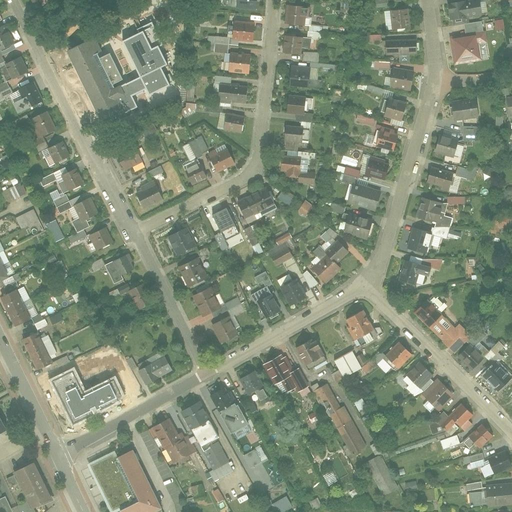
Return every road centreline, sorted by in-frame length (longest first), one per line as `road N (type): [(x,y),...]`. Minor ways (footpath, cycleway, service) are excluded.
road 1 (residential): [(275,0),(260,165),(135,234)]
road 2 (residential): [(135,234),(17,0)]
road 3 (residential): [(369,280),(431,78)]
road 4 (residential): [(511,431),(369,280)]
road 5 (residential): [(206,373),(369,280)]
road 6 (residential): [(55,453),(206,373)]
road 7 (residential): [(206,373),(135,234)]
